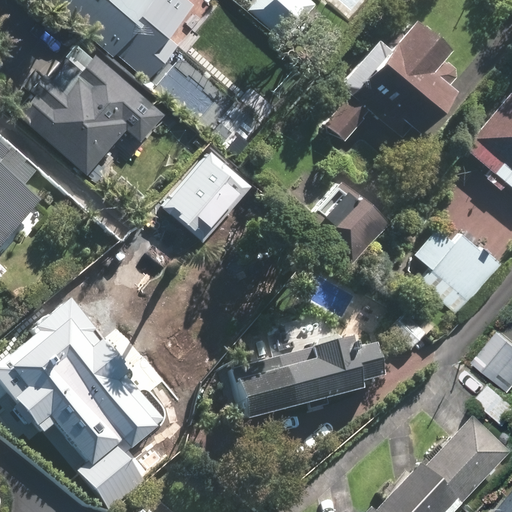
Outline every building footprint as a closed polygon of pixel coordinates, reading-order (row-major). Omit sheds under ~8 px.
[(49,0),(142,81),(173,47),(144,21),(163,0),(49,0)] [(320,5),(314,0),(253,0),(252,2),(292,37),(320,5)] [(364,0),(332,0),(351,16),(364,0)] [(417,9),(323,121),(344,139),(370,109),(402,136),(413,122),(421,130),(460,84),(437,65),(456,42),(417,9)] [(140,138),(166,110),(79,31),(31,83),(35,88),(18,107),(89,172),(129,128),(140,138)] [(511,87),(463,143),(492,168),(485,175),(502,189),(508,182),(511,184),(511,87)] [(0,243),(40,200),(24,185),(36,171),(0,138),(0,243)] [(393,218),(343,177),(305,223),(355,264),(393,218)] [(418,280),(454,312),(502,260),(484,243),(480,248),(460,230),(453,238),(439,225),(413,252),(430,268),(418,280)] [(136,370),(76,299),(62,311),(58,306),(36,325),(40,329),(0,362),(0,375),(16,395),(10,400),(39,434),(54,422),(88,462),(79,470),(111,508),(145,480),(125,456),(163,424),(126,379),(136,370)] [(511,334),(507,330),(479,364),(511,391),(511,334)] [(233,367),(247,419),(366,388),(364,380),(387,375),(378,341),(357,346),(354,335),(233,367)] [(511,397),(496,383),(480,401),(503,422),(511,411),(511,397)] [(455,511),(511,452),(470,415),(427,463),(421,458),(375,509),(371,505),(364,511),(455,511)] [(511,511),(511,495),(496,511),(511,511)]
